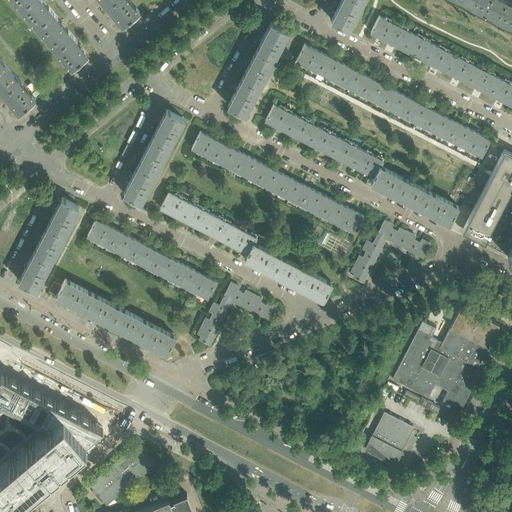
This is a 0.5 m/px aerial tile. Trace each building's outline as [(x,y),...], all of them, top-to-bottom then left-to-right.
[(48,7),(45,4),(46,3),(43,0),(30,0),(21,8),(36,26),(53,12),(49,7),(48,7)] [(139,11),(132,3),(129,0),(115,0),(107,7),(111,12),(112,11),(114,15),(114,16),(117,19),(118,19),(123,25),(130,19),(131,19),(138,13),(137,13),(139,11)] [(348,28),(362,0),(340,0),(340,2),(339,2),(336,6),(337,7),(331,19),(348,28)] [(490,14),(497,0),(465,0),(465,1),(484,11),(484,13),(485,13),(485,12),(490,14)] [(511,25),(511,3),(508,2),(504,0),(497,0),(490,14),(511,25)] [(56,49),(73,36),(68,30),(67,30),(64,26),(65,25),(62,22),(61,22),(57,18),(53,12),(36,26),(56,49)] [(382,37),(390,21),(379,15),(371,31),(382,37)] [(273,58),(288,30),(288,29),(271,21),(265,33),(264,32),(262,37),(256,49),(273,58)] [(393,43),(401,27),(390,21),(382,37),(393,43)] [(404,48),(412,32),(401,27),(393,43),(404,48)] [(415,54),(423,38),(412,32),(404,48),(415,54)] [(80,61),(88,54),(83,49),(83,47),(80,44),(79,44),(76,41),(77,41),(73,36),(56,49),(72,68),(73,67),(74,67),(81,61),(80,61)] [(425,60),(434,43),(423,38),(415,54),(425,60)] [(307,65),(316,49),(304,43),(296,59),(307,65)] [(436,65),(445,49),(434,43),(425,60),(436,65)] [(259,85),(273,58),(256,49),(251,60),(250,60),(249,62),(248,64),(248,65),(242,76),(259,85)] [(318,71),(326,54),(316,49),(307,65),(318,71)] [(447,71),(455,54),(445,49),(436,65),(447,71)] [(329,76),(337,60),(326,54),(318,71),(329,76)] [(458,76),(466,60),(455,54),(447,71),(458,76)] [(19,80),(8,67),(0,57),(0,90),(2,94),(19,80)] [(340,82),(348,66),(337,60),(329,76),(340,82)] [(469,82),(477,66),(466,60),(458,76),(469,82)] [(351,87),(359,71),(348,66),(340,82),(351,87)] [(479,87),(488,71),(477,66),(469,82),(479,87)] [(361,93),(370,77),(359,71),(351,87),(361,93)] [(490,93),(499,77),(488,71),(479,87),(490,93)] [(245,113),(259,85),(242,76),(236,87),(233,91),(233,92),(234,92),(228,104),(245,113)] [(372,98),(381,82),(370,77),(361,93),(372,98)] [(501,99),(509,82),(499,77),(490,93),(501,99)] [(35,99),(27,89),(19,80),(2,94),(7,99),(10,102),(10,103),(13,107),(14,106),(19,112),(26,106),(27,106),(34,101),(33,100),(35,99)] [(383,104),(392,88),(381,82),(372,98),(383,104)] [(511,104),(511,83),(509,82),(501,99),(511,104)] [(394,110),(402,93),(392,88),(383,104),(394,110)] [(405,115),(413,99),(402,93),(394,110),(405,115)] [(416,121),(424,105),(413,99),(405,115),(416,121)] [(276,125),(285,108),(273,103),(265,119),(276,125)] [(427,127),(435,110),(424,105),(416,121),(427,127)] [(169,145),(183,117),(166,108),(160,120),(159,120),(157,125),(158,125),(152,136),(169,145)] [(287,130),(296,114),(285,108),(276,125),(287,130)] [(437,132),(446,116),(435,110),(427,127),(437,132)] [(298,136),(306,120),(296,114),(287,130),(298,136)] [(448,138),(457,121),(446,116),(437,132),(448,138)] [(309,142),(317,125),(306,120),(298,136),(309,142)] [(459,143),(468,127),(457,121),(448,138),(459,143)] [(320,147),(328,131),(317,125),(309,142),(320,147)] [(470,149),(478,133),(468,127),(459,143),(470,149)] [(202,152),(211,136),(200,130),(192,146),(202,152)] [(330,153),(339,137),(328,131),(320,147),(330,153)] [(481,155),(490,138),(478,133),(470,149),(481,155)] [(155,173),(169,145),(152,136),(146,148),(145,147),(143,152),(144,152),(138,164),(155,173)] [(214,158),(222,142),(211,136),(202,152),(214,158)] [(341,159),(350,142),(339,137),(330,153),(341,159)] [(225,164),(233,147),(222,142),(214,158),(225,164)] [(352,164),(360,148),(350,142),(341,159),(352,164)] [(235,169),(244,153),(233,147),(225,164),(235,169)] [(511,151),(509,150),(504,147),(461,229),(468,233),(507,253),(510,255),(511,255),(511,151)] [(362,169),(371,153),(360,148),(352,164),(362,169)] [(246,175),(255,158),(244,153),(235,169),(246,175)] [(380,165),(383,159),(371,153),(362,169),(374,175),(380,164),(380,165)] [(257,180),(266,164),(255,158),(246,175),(257,180)] [(140,200),(155,173),(138,164),(132,175),(131,175),(129,179),(130,180),(123,192),(140,200)] [(268,186),(276,170),(266,164),(257,180),(268,186)] [(397,173),(380,165),(380,164),(374,175),(371,181),(383,188),(382,188),(385,190),(387,191),(387,190),(398,196),(407,179),(397,173)] [(279,192),(287,175),(276,170),(268,186),(279,192)] [(290,197),(298,181),(287,175),(279,192),(290,197)] [(421,208),(430,191),(407,179),(398,196),(410,202),(409,202),(412,204),(414,205),(414,204),(421,208)] [(301,203),(309,186),(298,181),(290,197),(301,203)] [(311,208),(320,192),(309,186),(301,203),(311,208)] [(172,213),(180,196),(169,190),(161,207),(172,213)] [(458,205),(454,203),(430,191),(421,208),(433,214),(432,214),(435,215),(437,217),(437,216),(449,222),(458,205)] [(322,214),(331,198),(320,192),(311,208),(322,214)] [(64,233),(79,205),(62,196),(56,208),(55,208),(53,212),(53,213),(47,224),(64,233)] [(183,218),(191,202),(180,196),(172,213),(183,218)] [(333,219),(341,203),(331,198),(322,214),(333,219)] [(193,224),(202,208),(191,202),(183,218),(193,224)] [(344,225),(352,209),(341,203),(333,219),(344,225)] [(204,229),(213,213),(202,208),(193,224),(204,229)] [(355,231),(364,215),(352,209),(344,225),(355,231)] [(215,235),(223,219),(213,213),(204,229),(215,235)] [(99,240),(107,224),(96,218),(87,234),(99,240)] [(226,241),(234,224),(223,219),(215,235),(226,241)] [(389,239),(394,228),(391,227),(393,223),(384,219),(377,233),(373,242),(381,246),(386,237),(389,239)] [(50,260),(64,233),(47,224),(41,236),(41,235),(40,237),(38,240),(39,240),(33,252),(50,260)] [(109,246),(118,229),(107,224),(99,240),(109,246)] [(237,246),(245,230),(234,224),(226,241),(237,246)] [(400,244),(407,230),(399,226),(397,230),(394,228),(389,239),(400,244)] [(121,251),(129,235),(118,229),(109,246),(121,251)] [(254,241),(257,236),(245,230),(237,246),(247,252),(253,241),(254,241)] [(411,250),(416,240),(413,238),(415,235),(407,230),(400,244),(411,250)] [(131,257),(139,241),(129,235),(121,251),(131,257)] [(423,256),(430,242),(422,238),(420,242),(416,240),(411,250),(423,256)] [(375,258),(381,246),(373,242),(367,239),(363,247),(366,249),(365,252),(375,258)] [(142,262),(150,246),(139,241),(131,257),(142,262)] [(281,255),(270,250),(254,241),(253,241),(247,252),(244,258),(256,264),(256,265),(260,267),(261,266),(272,272),(281,255)] [(153,268),(161,252),(150,246),(142,262),(153,268)] [(36,288),(50,260),(33,252),(27,263),(24,267),(25,267),(19,279),(36,288)] [(163,274),(172,257),(161,252),(153,268),(163,274)] [(369,269),(374,259),(375,258),(365,252),(363,256),(359,254),(355,262),(369,269)] [(306,268),(292,261),(281,255),(272,272),(284,278),(283,279),(288,281),(297,285),(306,268)] [(174,279),(183,263),(172,257),(163,274),(174,279)] [(363,281),(369,269),(355,262),(351,270),(355,272),(353,275),(363,281)] [(185,285),(194,269),(183,263),(174,279),(185,285)] [(332,282),(316,274),(306,268),(297,285),(307,290),(306,291),(311,293),(323,299),(332,282)] [(196,290),(204,274),(194,269),(185,285),(196,290)] [(207,296),(216,280),(204,274),(196,290),(207,296)] [(93,292),(82,286),(65,278),(61,285),(54,281),(49,290),(57,294),(56,295),(68,301),(72,304),(73,303),(84,309),(93,292)] [(235,301),(240,291),(237,289),(239,285),(231,281),(224,295),(221,300),(230,304),(232,299),(235,301)] [(246,307),(254,293),(246,289),(244,293),(240,291),(235,301),(246,307)] [(121,306),(109,300),(93,292),(84,309),(95,315),(95,316),(99,318),(100,317),(112,323),(121,306)] [(263,302),(260,301),(261,297),(254,293),(246,307),(258,313),(263,302)] [(221,320),(230,304),(221,300),(219,304),(213,302),(209,310),(213,312),(211,315),(221,320)] [(269,319),(276,305),(268,300),(266,304),(263,302),(258,313),(269,319)] [(441,403),(459,412),(478,376),(458,366),(462,357),(478,365),(499,324),(461,304),(442,341),(431,335),(435,327),(422,320),(392,378),(428,396),(435,383),(448,390),(441,403)] [(148,321),(132,312),(121,306),(112,323),(123,329),(122,330),(125,331),(127,332),(127,331),(139,338),(148,321)] [(215,332),(221,322),(221,320),(211,315),(209,318),(206,316),(201,325),(215,332)] [(175,335),(159,326),(148,321),(139,338),(150,343),(150,344),(154,346),(155,346),(167,352),(175,335)] [(209,343),(215,332),(201,325),(197,332),(201,334),(199,338),(209,343)] [(270,358),(274,356),(272,350),(267,352),(256,356),(258,362),(270,358)] [(0,507),(11,498),(101,423),(0,369),(0,399),(46,424),(0,463),(0,507)] [(440,406),(421,397),(419,402),(437,411),(440,406)] [(366,448),(392,462),(393,463),(394,461),(396,462),(403,449),(401,449),(412,426),(385,412),(373,434),(371,433),(368,439),(370,441),(366,448)] [(129,481),(153,461),(145,452),(148,450),(144,446),(141,448),(138,444),(103,473),(106,477),(92,489),(96,494),(98,492),(105,500),(128,480),(129,481)] [(194,511),(187,493),(173,498),(174,500),(170,501),(169,497),(168,497),(168,498),(132,511),(194,511)]
